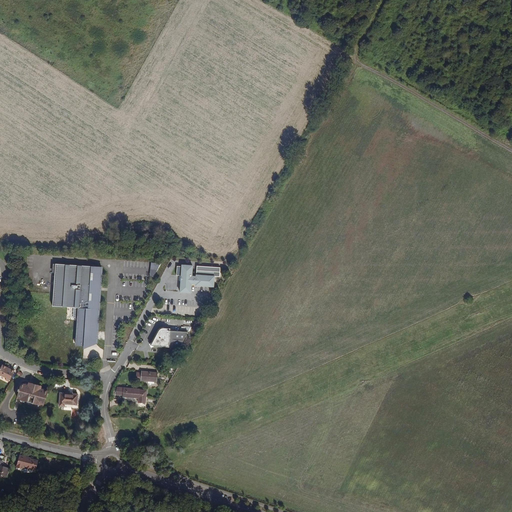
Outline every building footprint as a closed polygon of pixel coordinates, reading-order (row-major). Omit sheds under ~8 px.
[(153,273),(157,273),(162,259),(154,259),(153,273)] [(197,266),(197,262),(186,261),(186,263),(181,262),(180,272),(185,272),(184,289),(195,289),(195,280),(199,280),(199,282),(207,282),(216,282),(216,273),(222,273),(223,263),(218,263),(201,262),(201,266),(197,266)] [(101,343),(107,265),(60,262),(57,305),(76,306),(83,307),(82,317),(80,344),(87,345),(101,343)] [(172,329),(173,327),(162,326),(154,344),(181,347),(189,332),(172,329)] [(13,367),(12,368),(4,364),(0,372),(0,373),(8,377),(7,379),(11,381),(17,369),(13,367)] [(140,372),(139,380),(161,382),(162,371),(145,370),(145,372),(140,372)] [(43,390),(43,387),(31,383),(30,386),(23,384),(18,398),(22,399),(21,400),(41,406),(42,405),(46,406),(50,392),(43,390)] [(145,393),(145,391),(120,389),(120,397),(126,398),(126,400),(139,400),(142,401),(141,405),(150,406),(150,393),(145,393)] [(79,404),(80,394),(62,393),(61,406),(67,407),(67,403),(79,404)] [(9,462),(11,453),(7,452),(2,470),(15,474),(17,466),(9,463),(9,462)] [(33,454),(34,453),(27,452),(24,464),(30,466),(31,463),(38,465),(38,466),(43,467),(46,457),(33,454)]
